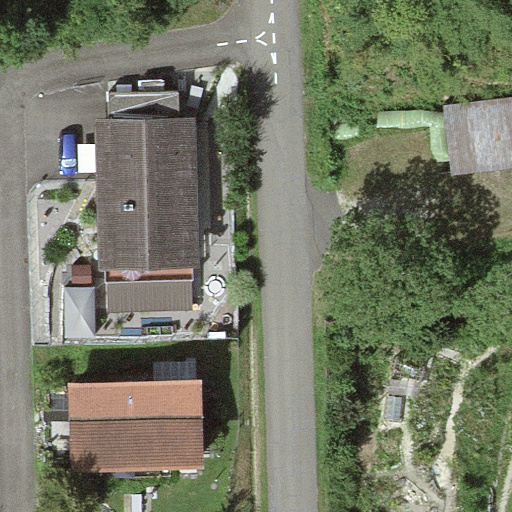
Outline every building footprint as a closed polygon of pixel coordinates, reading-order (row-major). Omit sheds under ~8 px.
[(109,123),(179,123),(179,92),(109,92),(109,123)] [(511,100),(444,107),(452,174),(511,168),(511,100)] [(99,169),(101,278),(109,278),(193,276),(199,276),(197,122),(179,123),(109,123),(99,123),(99,169)] [(193,276),(109,278),(109,312),(193,313),(193,276)] [(70,406),(71,481),(205,479),(203,390),(70,392),(70,406)]
